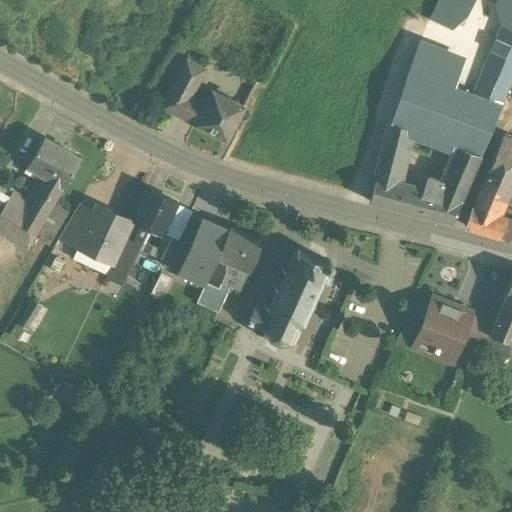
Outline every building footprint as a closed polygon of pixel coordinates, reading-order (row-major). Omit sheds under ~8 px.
[(438,0),(428,20),(457,31),(468,0),(438,0)] [(486,92),(479,95),(501,104),(502,105),(506,97),(511,81),(511,0),(504,0),(494,24),(511,32),(486,92)] [(408,68),(463,89),(476,56),(421,34),(414,46),(408,68)] [(186,59),(161,107),(180,116),(197,83),(204,68),(186,59)] [(463,89),(408,68),(390,123),(409,130),(458,147),(479,95),(463,89)] [(244,107),(197,83),(180,116),(227,141),(244,107)] [(458,147),(448,172),(468,179),(476,160),(477,160),(486,141),(501,104),(479,95),(458,147)] [(390,123),(374,180),(395,185),(409,130),(390,123)] [(80,159),(44,137),(26,167),(47,179),(62,188),(63,188),(80,159)] [(511,139),(509,138),(495,171),(511,177),(511,139)] [(509,185),(511,178),(511,177),(495,171),(494,174),(491,172),(487,182),(490,183),(507,190),(509,185)] [(468,179),(448,172),(437,196),(458,202),(468,179)] [(62,188),(47,179),(42,185),(40,184),(16,224),(17,225),(35,235),(52,205),(62,188)] [(395,185),(374,180),(369,202),(398,209),(403,188),(395,185)] [(507,190),(490,183),(486,195),(483,194),(477,209),(497,215),(507,190)] [(176,203),(145,188),(130,219),(131,220),(147,227),(161,234),(172,214),(176,203)] [(437,196),(403,188),(398,209),(453,223),(461,203),(458,202),(437,196)] [(71,217),(52,205),(35,235),(33,240),(52,250),(59,239),(71,217)] [(93,213),(79,206),(71,217),(59,239),(79,247),(94,214),(93,213)] [(129,222),(96,207),(93,213),(94,214),(79,247),(74,258),(107,273),(112,262),(124,235),(131,220),(130,219),(129,222)] [(477,209),(471,208),(464,226),(499,237),(506,219),(497,215),(477,209)] [(172,214),(161,234),(165,236),(177,242),(187,221),(172,214)] [(511,220),(506,219),(499,237),(509,240),(511,231),(511,220)] [(147,227),(131,220),(124,235),(140,242),(147,227)] [(216,258),(227,231),(201,220),(179,272),(205,283),(216,258)] [(33,240),(35,235),(17,225),(8,239),(27,250),(33,240)] [(262,241),(229,227),(227,231),(216,258),(248,272),(262,241)] [(107,273),(104,279),(120,286),(136,250),(140,242),(124,235),(112,262),(107,273)] [(158,260),(166,264),(177,242),(165,236),(163,241),(159,240),(156,249),(152,257),(158,260)] [(156,249),(140,242),(136,250),(152,257),(156,249)] [(296,246),(295,249),(292,247),(290,251),(294,252),(286,269),(282,267),(280,270),(285,272),(278,287),(274,285),(272,288),(277,290),(270,306),(257,300),(247,322),(263,329),(269,338),(267,340),(268,342),(271,339),(277,342),(277,346),(279,346),(280,343),(289,341),(293,343),(302,324),(306,326),(308,323),(303,321),(310,305),(315,307),(316,304),(311,302),(318,287),(323,289),(324,286),(320,284),(326,270),(328,270),(329,270),(331,269),(332,267),(332,265),(332,263),(331,262),(329,261),(327,260),(325,261),(324,261),(298,250),(299,247),(296,246)] [(248,272),(216,258),(205,283),(196,303),(218,312),(230,286),(240,291),(248,272)] [(158,260),(155,267),(163,270),(166,264),(158,260)] [(150,294),(161,298),(170,278),(160,273),(150,294)] [(511,294),(507,293),(495,322),(511,327),(511,294)] [(454,307),(432,298),(413,347),(435,355),(438,348),(454,354),(458,342),(469,316),(453,310),(454,307)] [(492,325),(469,316),(458,342),(481,351),(492,325)] [(511,341),(511,327),(495,322),(490,334),(511,342),(511,341)]
